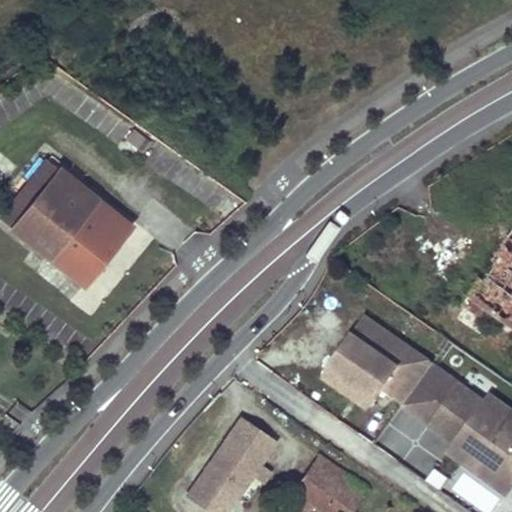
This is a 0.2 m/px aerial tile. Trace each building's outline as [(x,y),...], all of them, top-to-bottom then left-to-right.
[(160,152),(132,129),(125,138),(141,152),(138,156),(148,165),(160,152)] [(145,172),(157,182),(174,163),(162,153),(145,172)] [(46,160),(1,217),(6,221),(17,206),(25,211),(58,169),(46,160)] [(82,285),(130,225),(58,169),(25,211),(17,206),(6,221),(12,226),(11,228),(82,285)] [(511,231),(492,260),(496,263),(479,289),(475,286),(463,302),(488,319),(494,311),(511,323),(511,231)] [(431,364),(432,363),(363,315),(328,366),(374,398),(381,388),(403,403),(431,364)] [(483,401),(431,364),(403,403),(402,404),(431,425),(436,417),(461,435),(464,430),(471,436),(460,452),(482,468),(491,456),(511,471),(511,410),(488,394),(483,401)] [(374,398),(328,366),(321,376),(367,408),(374,398)] [(511,483),(511,471),(491,456),(482,468),(460,452),(471,436),(464,430),(461,435),(436,417),(431,425),(454,442),(447,451),(505,493),(511,483)] [(239,419),(187,495),(212,511),(224,511),(273,442),(239,419)] [(316,456),(292,489),(325,511),(345,511),(363,488),(316,456)]
